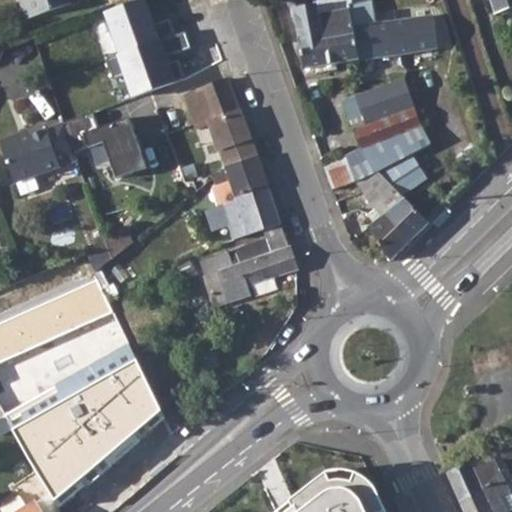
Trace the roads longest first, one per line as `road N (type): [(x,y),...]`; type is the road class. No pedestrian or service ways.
road 1 (residential): [(348,303),(241,0)]
road 2 (tertiary): [(319,368),(138,511)]
road 3 (tertiary): [(511,212),(410,315)]
